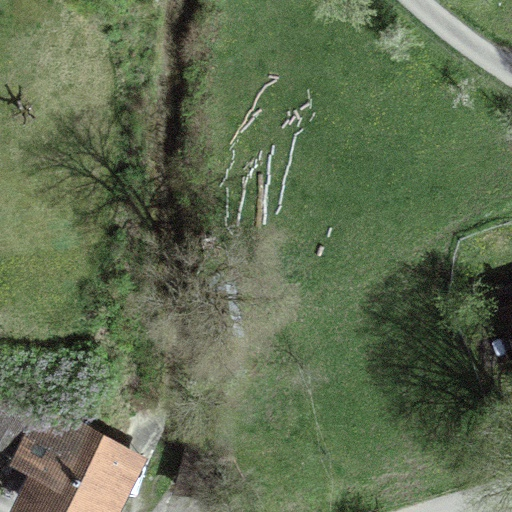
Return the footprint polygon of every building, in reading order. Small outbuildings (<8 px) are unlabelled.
[(511,287),(497,293),(511,333),(511,287)] [(36,411),(0,390),(0,441),(14,450),(36,411)] [(162,424),(165,410),(163,410),(135,410),(126,442),(149,454),(161,428),(162,424)] [(124,446),(74,419),(29,507),(38,511),(98,511),(123,464),(117,461),(124,446)] [(222,509),(222,511),(255,511),(253,501),(222,509)]
